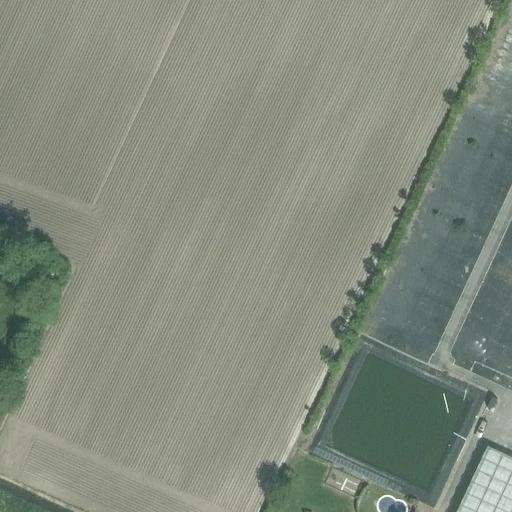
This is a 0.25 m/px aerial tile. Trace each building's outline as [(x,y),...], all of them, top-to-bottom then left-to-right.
[(506,143),(511,145),(511,124),(496,116),(491,127),(510,137),(506,143)] [(401,242),(370,320),(439,348),(459,299),(461,300),(491,227),(492,227),(505,196),(449,174),(453,165),(511,188),(511,185),(511,149),(456,127),(408,245),(401,242)] [(26,285),(34,295),(44,288),(36,278),(26,285)] [(505,452),(511,441),(498,434),(492,445),(505,452)] [(457,511),(511,511),(511,459),(487,448),(457,511)]
